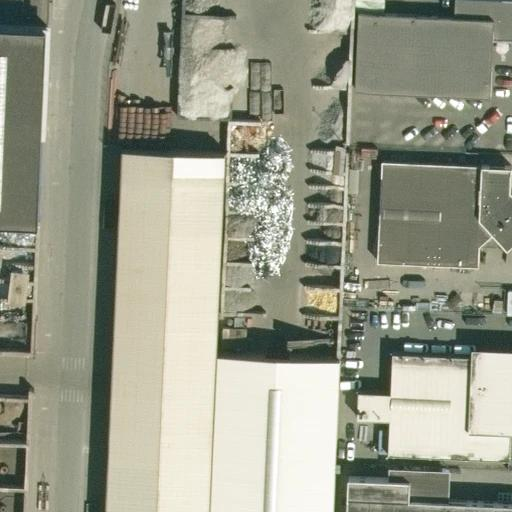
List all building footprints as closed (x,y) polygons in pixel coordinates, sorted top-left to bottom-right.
[(0,0),(0,18),(48,21),(49,21),(49,0),(0,0)] [(511,39),(511,0),(454,0),(454,16),(358,12),(355,90),(490,96),(493,39),(511,39)] [(0,216),(40,219),(48,21),(0,18),(0,216)] [(123,147),(106,511),(209,511),(226,152),(123,147)] [(358,168),(359,158),(307,155),(305,193),(331,195),(332,170),(359,172),(357,195),(366,196),(368,169),(358,168)] [(377,261),(478,265),(479,245),(493,232),(507,247),(511,242),(511,190),(510,189),(511,165),(382,160),(377,261)] [(492,313),(493,295),(468,294),(468,313),(492,313)] [(477,355),(392,351),(390,391),(358,390),(357,418),(389,419),(388,453),(510,458),(511,430),(511,348),(485,347),(477,355)] [(209,511),(332,511),(340,357),(217,351),(209,511)] [(0,483),(36,484),(36,438),(0,437),(0,483)] [(346,511),(511,511),(511,502),(409,498),(410,479),(348,476),(346,511)]
